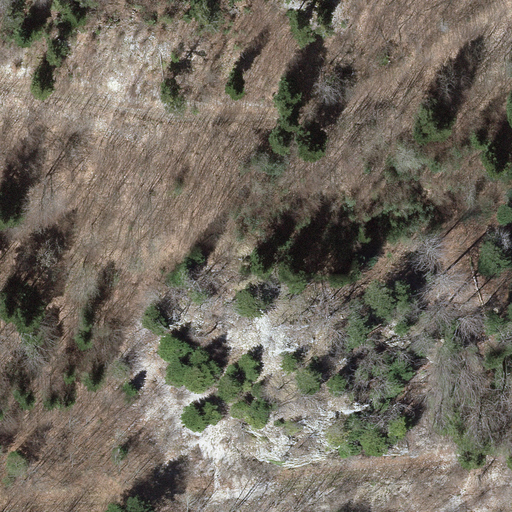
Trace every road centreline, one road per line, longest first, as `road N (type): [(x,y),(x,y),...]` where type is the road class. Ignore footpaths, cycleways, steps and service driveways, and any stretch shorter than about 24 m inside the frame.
road 1 (track): [(511,6),(414,65),(308,108),(220,115),(0,87)]
road 2 (track): [(0,508),(31,498),(119,500),(511,455)]
